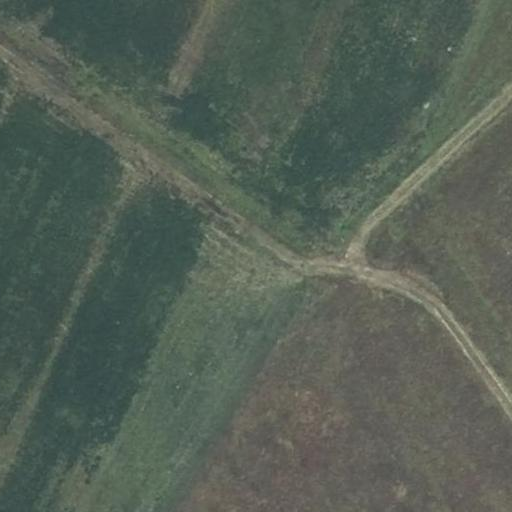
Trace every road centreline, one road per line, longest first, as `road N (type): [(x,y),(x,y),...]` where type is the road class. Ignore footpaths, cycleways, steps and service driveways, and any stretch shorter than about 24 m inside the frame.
road 1 (track): [(511,413),(417,278),(333,257),(511,91)]
road 2 (track): [(0,52),(290,257),(333,257)]
